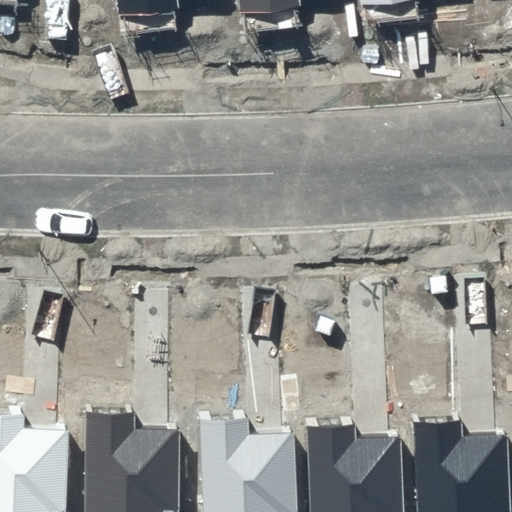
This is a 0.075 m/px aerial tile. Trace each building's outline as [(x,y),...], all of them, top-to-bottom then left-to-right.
[(118,0),(120,16),(181,10),(179,0),(118,0)] [(240,0),(242,12),(302,7),(301,0),(240,0)] [(132,409),(86,408),(84,511),(163,511),(164,508),(177,509),(178,425),(132,424),(132,409)] [(23,412),(0,410),(0,511),(64,511),(68,429),(22,427),(23,412)] [(246,419),(200,420),(203,511),(295,511),(293,432),(247,434),(246,419)] [(354,421),(308,422),(310,511),(403,511),(401,434),(355,436),(354,421)] [(463,421),(416,422),(419,511),(511,511),(511,505),(509,434),(464,436),(463,421)]
